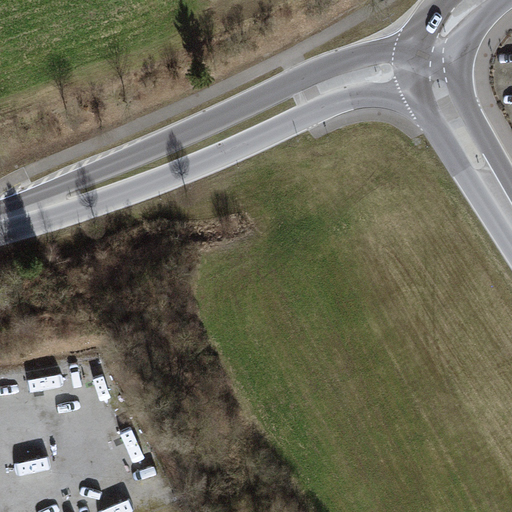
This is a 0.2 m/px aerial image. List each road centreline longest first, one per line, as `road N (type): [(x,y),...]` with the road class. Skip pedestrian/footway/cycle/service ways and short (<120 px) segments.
road 1 (secondary): [(437,61),(338,82),(84,190),(0,217)]
road 2 (secondary): [(437,61),(448,111),(511,215)]
